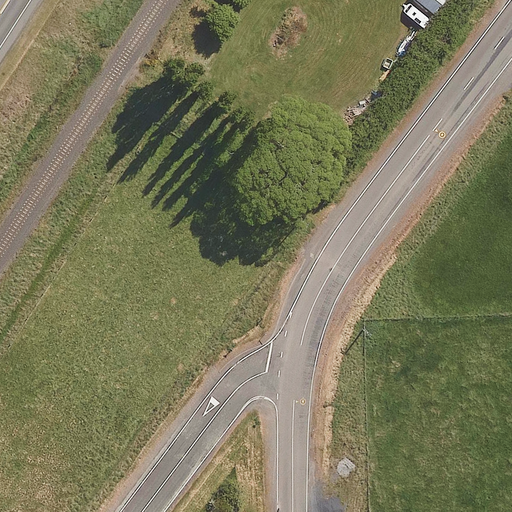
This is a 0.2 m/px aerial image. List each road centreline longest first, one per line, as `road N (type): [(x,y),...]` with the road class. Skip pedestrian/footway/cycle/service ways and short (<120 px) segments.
road 1 (unclassified): [(292,366),(334,262),(511,24)]
road 2 (unclassified): [(140,511),(230,392),(248,376),(292,366)]
road 3 (unclassified): [(292,366),(292,511)]
